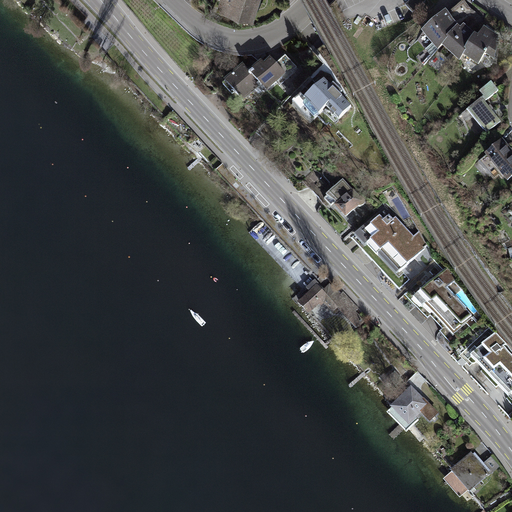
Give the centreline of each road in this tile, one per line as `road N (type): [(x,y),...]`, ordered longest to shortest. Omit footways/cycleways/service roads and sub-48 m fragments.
road 1 (primary): [(511,450),(96,0)]
road 2 (residential): [(314,0),(248,42),(210,34),(171,0)]
